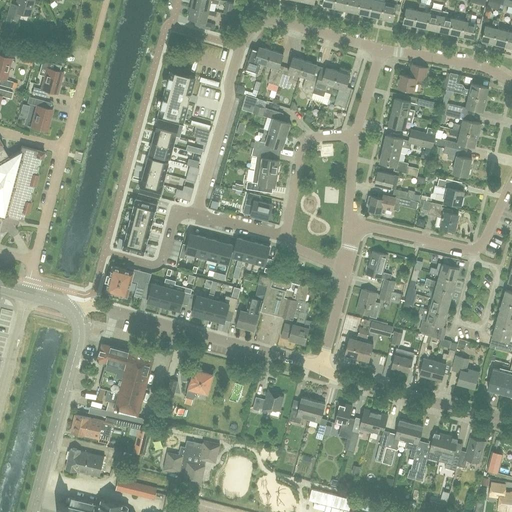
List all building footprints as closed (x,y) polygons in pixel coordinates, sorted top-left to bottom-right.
[(29,15),(33,0),(17,0),(16,5),(10,3),(4,27),(10,28),(13,18),(14,18),(16,12),(29,15)] [(192,0),(191,6),(209,10),(210,3),(218,4),(219,0),(192,0)] [(335,0),(334,7),(346,10),(348,0),(335,0)] [(348,0),(346,10),(358,13),(360,0),(348,0)] [(360,0),(358,13),(370,15),(372,0),(360,0)] [(381,0),(372,0),(370,15),(381,18),(385,1),(381,0)] [(385,1),(381,18),(393,20),(397,3),(397,0),(384,0),(385,1)] [(503,5),(504,0),(488,0),(487,6),(502,10),(503,5)] [(232,12),(233,4),(226,2),(224,10),(232,12)] [(420,2),(418,10),(415,25),(427,28),(430,13),(423,11),(425,3),(420,2)] [(191,6),(188,18),(196,19),(194,25),(210,29),(211,23),(206,22),(208,14),(216,16),(217,12),(209,10),(191,6)] [(415,25),(418,10),(406,8),(403,23),(415,25)] [(431,8),(430,13),(427,28),(439,30),(442,15),(443,11),(431,8)] [(448,12),(443,11),(442,15),(439,30),(450,33),(454,18),(447,16),(448,12)] [(466,20),(462,35),(473,38),(477,23),(470,21),(472,14),(467,13),(465,20),(466,20)] [(465,20),(454,18),(450,33),(462,35),(466,20),(465,20)] [(493,20),(492,26),(485,25),(481,40),(482,40),(482,42),(488,43),(489,42),(493,43),(497,28),(499,21),(493,20)] [(509,31),(497,28),(493,43),(505,46),(509,31)] [(260,46),(258,51),(251,49),(244,68),(258,73),(261,62),(267,64),(271,50),(260,46)] [(283,54),(271,50),(267,64),(273,66),(270,76),(269,76),(267,82),(269,82),(267,88),(277,91),(278,85),(284,66),(280,65),(283,54)] [(34,56),(22,53),(20,63),(31,66),(34,56)] [(0,54),(0,84),(11,88),(13,81),(5,79),(11,58),(0,54)] [(284,66),(278,85),(289,89),(294,73),(300,75),(305,61),(293,57),(289,68),(284,66)] [(49,61),(41,89),(34,87),(32,93),(45,97),(47,91),(56,93),(62,72),(59,71),(60,65),(49,61)] [(317,64),(305,61),(300,75),(306,77),(303,86),(314,90),(318,77),(313,76),(317,64)] [(410,75),(401,73),(397,87),(414,91),(416,82),(424,84),(428,67),(412,64),(410,75)] [(318,77),(314,90),(313,93),(324,96),(325,91),(331,93),(333,85),(333,86),(338,71),(326,67),(326,69),(321,67),(318,77)] [(161,107),(159,114),(184,120),(195,78),(171,71),(169,78),(167,85),(163,100),(161,107)] [(350,75),(338,71),(333,86),(339,87),(334,104),(345,108),(351,88),(347,86),(350,75)] [(471,82),(470,89),(465,88),(462,83),(456,82),(458,73),(450,72),(446,90),(468,95),(486,99),(488,86),(471,82)] [(220,82),(201,77),(199,82),(218,87),(220,82)] [(254,94),(259,96),(262,87),(257,85),(254,94)] [(12,92),(0,88),(0,98),(1,96),(11,98),(12,92)] [(486,99),(468,95),(465,106),(483,111),(486,99)] [(52,109),(43,107),(44,101),(29,97),(27,103),(37,105),(31,127),(46,131),(52,109)] [(395,98),(392,111),(413,116),(415,110),(409,108),(411,102),(395,98)] [(434,102),(418,98),(417,104),(433,108),(434,102)] [(464,113),(465,107),(447,103),(445,108),(464,113)] [(255,104),(253,111),(273,118),(269,130),(265,128),(265,129),(286,136),(290,123),(280,120),(283,113),(256,105),(255,104)] [(464,113),(445,108),(444,115),(463,119),(461,125),(454,123),(453,129),(477,134),(480,122),(463,118),(464,113)] [(413,116),(392,111),(389,125),(404,128),(406,121),(412,123),(413,116)] [(156,130),(180,137),(183,125),(159,119),(156,130)] [(209,130),(211,125),(192,120),(190,125),(209,130)] [(411,129),(409,135),(434,141),(437,129),(428,127),(427,132),(411,129)] [(439,128),(437,135),(444,137),(446,130),(439,128)] [(453,129),(450,128),(449,134),(458,136),(457,142),(460,143),(474,146),(477,134),(453,129)] [(208,138),(210,131),(202,129),(201,136),(208,138)] [(255,140),(253,148),(270,152),(272,145),(282,148),(286,136),(265,129),(261,142),(255,140)] [(437,129),(434,141),(434,143),(445,146),(443,152),(449,153),(447,158),(455,160),(453,172),(467,175),(471,158),(457,155),(458,149),(460,143),(457,142),(435,137),(437,129)] [(156,130),(153,141),(173,146),(176,136),(180,137),(156,130)] [(386,135),(383,148),(399,152),(401,146),(410,148),(411,143),(432,149),(433,143),(434,143),(434,141),(409,135),(408,140),(403,139),(403,138),(386,135)] [(153,141),(150,153),(170,158),(173,146),(153,141)] [(0,227),(0,228),(2,228),(15,220),(16,218),(23,220),(41,151),(21,146),(20,151),(9,158),(0,142),(0,227)] [(253,148),(251,155),(257,156),(254,169),(277,173),(279,160),(269,158),(270,152),(253,148)] [(399,152),(383,148),(380,162),(395,165),(393,170),(417,176),(419,168),(408,166),(408,163),(398,160),(399,152)] [(146,168),(165,174),(168,162),(149,157),(146,168)] [(198,168),(199,161),(189,158),(187,165),(198,168)] [(146,168),(143,179),(165,185),(163,184),(165,174),(146,168)] [(247,181),(246,189),(263,191),(265,184),(275,186),(277,173),(254,169),(252,182),(247,181)] [(398,176),(394,175),(394,174),(378,171),(375,184),(391,188),(392,184),(396,185),(398,176)] [(143,179),(140,191),(162,197),(165,185),(143,179)] [(461,204),(464,191),(455,188),(456,182),(439,179),(437,185),(434,185),(433,192),(445,195),(444,201),(461,204)] [(408,192),(394,189),(393,195),(413,199),(415,191),(408,190),(408,192)] [(183,190),(181,198),(190,200),(192,193),(183,190)] [(245,205),(243,213),(251,215),(268,219),(272,205),(259,201),(260,195),(248,192),(245,205)] [(384,199),(372,196),(369,195),(367,203),(370,204),(369,210),(381,212),(384,213),(385,208),(393,209),(396,197),(385,195),(384,199)] [(133,208),(133,210),(154,215),(154,214),(155,214),(158,204),(150,202),(137,198),(135,198),(133,208)] [(410,203),(412,207),(417,208),(419,201),(411,199),(410,203)] [(442,204),(431,202),(424,200),(422,208),(428,210),(427,214),(437,216),(435,225),(455,230),(458,214),(452,213),(453,209),(442,207),(442,204)] [(129,221),(130,222),(130,223),(150,229),(151,227),(154,217),(153,217),(154,215),(133,210),(133,211),(132,211),(129,221)] [(126,234),(126,235),(126,237),(147,242),(147,240),(148,241),(151,230),(150,230),(150,229),(130,223),(129,225),(128,225),(126,234)] [(188,245),(183,244),(179,257),(184,259),(186,252),(197,255),(202,236),(191,234),(188,245)] [(212,239),(202,236),(197,255),(207,257),(212,239)] [(122,248),(144,254),(147,244),(146,244),(147,242),(126,237),(126,238),(125,238),(122,248)] [(236,266),(241,267),(244,259),(248,241),(238,238),(233,256),(238,257),(236,266)] [(222,242),(212,239),(207,257),(218,260),(222,242)] [(259,243),(248,241),(244,259),(254,262),(259,243)] [(228,263),(233,245),(222,242),(218,260),(228,263)] [(254,262),(265,265),(270,246),(259,243),(254,262)] [(400,284),(395,283),(396,282),(390,280),(392,274),(383,272),(387,255),(373,251),(366,274),(385,279),(382,288),(393,291),(393,292),(398,293),(402,294),(403,290),(399,288),(400,284)] [(416,259),(414,268),(419,269),(422,261),(416,259)] [(456,280),(460,268),(442,263),(438,262),(437,268),(431,267),(429,273),(439,275),(456,280)] [(113,266),(106,290),(127,296),(133,271),(113,266)] [(413,271),(410,279),(416,281),(418,273),(413,271)] [(309,284),(273,275),(273,277),(260,274),(255,296),(264,298),(261,311),(293,319),(294,316),(298,317),(296,324),(293,323),(292,328),(284,326),(281,337),(305,343),(309,327),(311,321),(306,319),(310,303),(305,301),(309,284)] [(439,275),(437,281),(432,280),(430,285),(436,287),(453,292),(456,280),(439,275)] [(410,279),(407,290),(415,292),(416,289),(414,289),(416,281),(410,279)] [(146,282),(141,281),(140,285),(137,285),(134,296),(142,298),(143,293),(146,282)] [(163,286),(153,283),(152,284),(146,282),(143,293),(149,295),(148,301),(159,304),(165,281),(163,286)] [(174,289),(168,287),(169,283),(165,281),(159,304),(169,307),(174,289)] [(436,287),(432,298),(450,303),(453,292),(436,287)] [(393,291),(382,288),(380,298),(395,302),(398,293),(393,292),(393,291)] [(188,305),(191,294),(174,289),(169,307),(180,310),(181,303),(188,305)] [(380,303),(375,301),(377,293),(362,289),(357,310),(371,314),(370,316),(376,317),(380,303)] [(502,301),(511,303),(511,291),(505,289),(502,301)] [(407,290),(404,301),(410,302),(412,295),(414,296),(415,292),(407,290)] [(203,316),(214,319),(219,301),(213,299),(214,295),(209,293),(208,298),(203,316)] [(197,295),(192,313),(203,316),(208,298),(197,295)] [(214,319),(224,322),(227,310),(234,312),(237,299),(226,296),(224,302),(219,301),(214,319)] [(254,299),(254,298),(250,297),(246,311),(241,310),(237,325),(254,330),(258,315),(257,314),(261,301),(261,300),(254,299)] [(432,298),(429,309),(429,310),(446,315),(450,303),(432,298)] [(410,302),(404,301),(402,309),(408,310),(410,302)] [(511,303),(502,301),(499,313),(511,316),(511,303)] [(429,310),(429,309),(420,307),(418,312),(428,315),(426,321),(423,320),(420,330),(433,334),(435,324),(443,326),(446,315),(429,310)] [(511,316),(499,313),(496,324),(511,328),(511,316)] [(372,321),(367,319),(365,325),(369,326),(368,329),(364,328),(362,337),(361,340),(357,357),(369,360),(373,343),(366,342),(367,338),(369,330),(372,321)] [(382,324),(372,321),(369,330),(390,336),(393,327),(382,324)] [(491,335),(492,336),(498,338),(496,346),(511,351),(511,347),(511,341),(510,341),(511,332),(511,328),(496,324),(494,329),(493,329),(491,330),(490,334),(491,335)] [(362,337),(364,328),(360,327),(356,339),(349,337),(345,354),(357,357),(361,340),(362,337)] [(394,330),(391,342),(400,345),(403,333),(394,330)] [(428,343),(422,342),(419,356),(424,357),(419,374),(430,377),(435,360),(429,358),(431,350),(427,348),(428,343)] [(442,362),(435,360),(430,377),(442,380),(444,372),(449,374),(457,343),(451,342),(449,349),(450,349),(448,354),(444,353),(442,362)] [(138,414),(153,358),(102,344),(98,359),(106,361),(99,387),(110,390),(107,400),(117,403),(115,408),(117,409),(117,410),(119,410),(120,409),(138,414)] [(412,358),(414,352),(397,348),(395,354),(392,367),(409,371),(412,358)] [(465,371),(469,359),(456,355),(452,370),(460,372),(458,383),(475,387),(479,372),(469,369),(468,372),(465,371)] [(511,362),(509,373),(493,368),(488,388),(511,394),(511,362)] [(208,393),(213,374),(194,369),(186,396),(193,398),(196,390),(208,393)] [(178,381),(170,379),(166,396),(173,397),(178,381)] [(280,410),(284,396),(276,394),(276,391),(268,389),(265,399),(256,396),(252,409),(259,410),(259,409),(271,412),(272,408),(280,410)] [(308,419),(313,400),(301,397),(298,412),(292,410),(290,420),(300,423),(301,418),(308,419)] [(313,400),(308,419),(320,422),(317,433),(323,434),(327,419),(321,418),(325,403),(313,400)] [(338,436),(350,439),(355,419),(349,418),(352,406),(340,403),(335,422),(341,424),(338,436)] [(107,417),(141,424),(142,424),(144,418),(90,406),(88,413),(107,417)] [(371,432),(376,412),(364,409),(359,428),(371,432)] [(387,415),(376,412),(371,432),(382,435),(379,445),(386,447),(386,446),(390,432),(383,431),(387,415)] [(108,441),(113,418),(107,417),(106,421),(75,414),(71,432),(108,441)] [(141,424),(113,418),(112,423),(140,430),(141,424)] [(396,434),(390,432),(386,446),(395,449),(395,450),(397,450),(398,449),(399,447),(398,445),(400,439),(406,441),(411,422),(400,419),(396,434)] [(411,422),(406,441),(405,447),(411,449),(410,456),(414,458),(415,453),(416,453),(423,425),(411,422)] [(354,452),(359,433),(352,432),(347,451),(354,452)] [(429,451),(428,453),(429,453),(427,458),(439,461),(441,454),(446,435),(434,432),(429,451)] [(446,435),(441,454),(445,455),(444,458),(446,462),(445,467),(455,470),(457,466),(458,461),(459,455),(453,453),(457,438),(446,435)] [(458,461),(457,466),(465,468),(466,463),(467,459),(478,462),(484,441),(470,437),(467,452),(461,450),(459,455),(458,461)] [(206,460),(216,462),(220,444),(204,440),(203,444),(191,441),(190,448),(181,446),(179,454),(167,452),(163,471),(179,474),(180,473),(185,474),(183,482),(201,486),(206,460)] [(386,446),(386,447),(382,462),(391,464),(395,450),(395,449),(386,446)] [(100,476),(104,456),(71,449),(66,469),(100,476)] [(423,451),(422,454),(417,471),(424,473),(427,458),(429,453),(428,453),(423,451)] [(487,470),(498,473),(503,454),(492,451),(487,470)] [(417,471),(422,454),(416,453),(415,453),(414,458),(411,469),(417,471)] [(359,475),(361,467),(354,465),(352,474),(359,475)] [(154,499),(157,488),(119,478),(116,490),(154,499)] [(394,480),(387,478),(385,488),(392,490),(394,480)] [(511,510),(511,493),(504,492),(505,485),(491,483),(490,496),(499,497),(498,510),(507,511),(507,510),(511,510)] [(312,489),(309,501),(314,502),(313,508),(325,511),(324,511),(343,511),(344,510),(349,511),(352,499),(312,489)] [(124,511),(125,511),(127,511),(128,507),(126,505),(99,498),(98,504),(69,497),(66,498),(66,501),(67,505),(59,503),(57,511),(124,511)] [(430,511),(432,511),(442,511),(445,504),(433,500),(430,511)] [(372,511),(376,511),(379,504),(364,501),(362,509),(372,511)] [(410,501),(408,508),(415,510),(415,509),(417,503),(410,501)]
